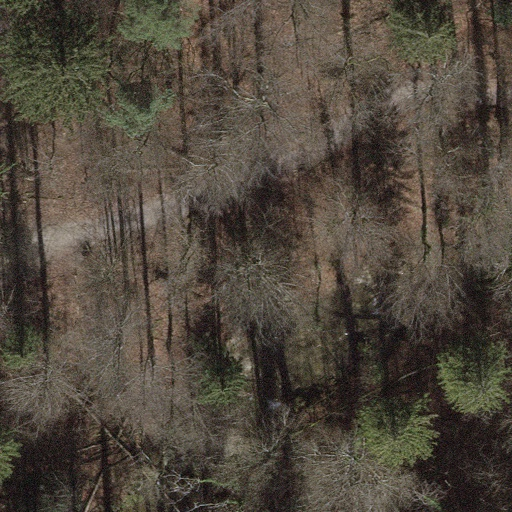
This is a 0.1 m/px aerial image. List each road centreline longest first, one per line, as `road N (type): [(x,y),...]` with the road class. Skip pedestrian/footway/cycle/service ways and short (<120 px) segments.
road 1 (track): [(24,0),(53,233)]
road 2 (track): [(418,119),(440,55),(457,36),(511,16)]
